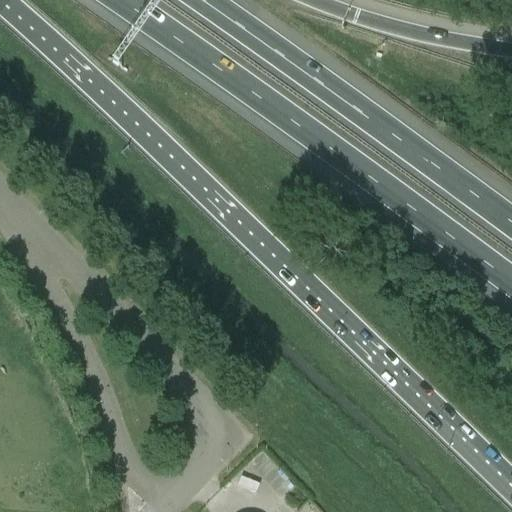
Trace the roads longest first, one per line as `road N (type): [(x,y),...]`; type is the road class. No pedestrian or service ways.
road 1 (motorway): [(0,3),(511,485)]
road 2 (motorway): [(118,0),(511,284)]
road 3 (motorway): [(511,227),(197,0)]
road 4 (unclassified): [(164,501),(214,443),(200,399),(79,263),(48,250)]
road 5 (unclassified): [(164,501),(134,478),(57,293),(48,250)]
road 6 (motorway): [(511,53),(312,0)]
